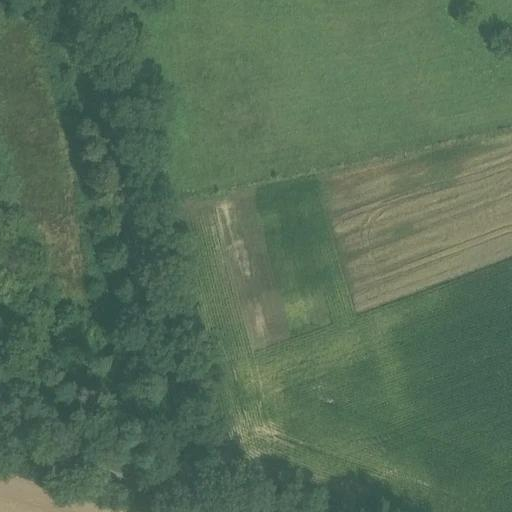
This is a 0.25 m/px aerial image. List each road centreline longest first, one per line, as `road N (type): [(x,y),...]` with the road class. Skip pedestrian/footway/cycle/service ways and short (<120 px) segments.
road 1 (unclassified): [(185,483),(71,0)]
road 2 (unclassified): [(185,483),(0,416)]
